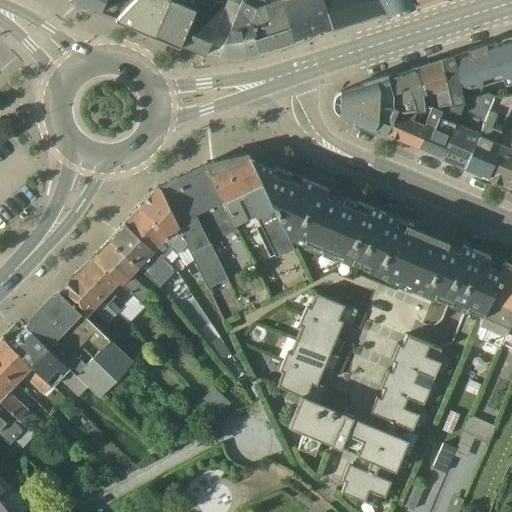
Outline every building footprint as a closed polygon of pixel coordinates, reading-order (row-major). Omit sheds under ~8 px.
[(106,5),(110,0),(68,0),(68,2),(96,14),(101,2),(106,5)] [(133,29),(147,0),(135,0),(114,21),(133,29)] [(147,0),(133,29),(153,37),(168,0),(147,0)] [(178,48),(179,46),(198,0),(168,0),(153,37),(178,48)] [(204,56),(213,33),(224,7),(217,5),(219,0),(208,0),(206,5),(201,3),(202,0),(205,1),(205,0),(198,0),(179,46),(204,56)] [(213,33),(225,38),(242,0),(228,0),(228,1),(227,0),(224,7),(213,33)] [(255,34),(250,22),(256,7),(259,0),(242,0),(225,38),(217,57),(246,56),(257,52),(252,34),(255,34)] [(257,52),(293,40),(280,0),(277,0),(256,7),(250,22),(255,34),(252,34),(257,52)] [(280,0),(293,40),(331,28),(321,0),(280,0)] [(321,0),(331,28),(358,19),(351,0),(321,0)] [(351,0),(358,19),(384,11),(378,0),(351,0)] [(378,0),(384,11),(415,2),(413,0),(378,0)] [(511,37),(452,56),(459,85),(479,91),(481,84),(510,75),(511,79),(511,37)] [(459,85),(452,56),(433,62),(449,103),(447,109),(457,114),(463,101),(459,85)] [(433,62),(413,68),(424,93),(425,95),(432,93),(436,105),(449,103),(433,62)] [(413,68),(386,77),(392,92),(407,87),(412,98),(413,109),(422,107),(421,93),(424,93),(413,68)] [(392,92),(386,77),(336,93),(335,113),(353,121),(352,125),(373,134),(375,130),(384,134),(396,109),(402,110),(413,109),(412,98),(407,87),(392,92)] [(459,85),(463,101),(457,114),(440,157),(464,167),(492,97),(493,95),(479,91),(459,85)] [(506,116),(511,101),(511,95),(492,97),(464,167),(484,177),(499,142),(495,140),(500,130),(489,126),(496,111),(506,116)] [(416,147),(440,157),(457,114),(447,109),(449,103),(436,105),(416,147)] [(384,134),(416,147),(436,105),(422,107),(413,109),(402,110),(396,108),(396,109),(384,134)] [(511,182),(511,120),(508,130),(505,129),(499,142),(484,177),(510,187),(511,182)] [(292,248),(287,236),(256,169),(247,155),(246,154),(221,160),(239,201),(245,199),(254,217),(274,257),(292,248)] [(385,281),(398,287),(421,232),(410,227),(411,226),(309,183),(272,168),(247,155),(256,169),(287,236),(303,243),(302,245),(313,250),(315,248),(321,250),(320,253),(331,258),(332,255),(350,263),(351,261),(364,266),(363,270),(386,279),(385,281)] [(233,227),(248,221),(239,201),(221,160),(204,164),(233,227)] [(235,230),(233,227),(204,164),(181,176),(209,242),(235,230)] [(226,278),(209,242),(181,176),(158,187),(192,260),(206,288),(226,278)] [(192,260),(158,187),(157,186),(139,205),(139,206),(152,218),(148,222),(164,239),(163,241),(171,249),(175,253),(183,266),(192,260)] [(245,199),(239,201),(248,221),(254,217),(245,199)] [(152,218),(139,206),(123,223),(162,259),(171,249),(163,241),(164,239),(148,222),(152,218)] [(162,259),(123,223),(108,239),(137,268),(149,279),(165,262),(162,259)] [(410,289),(433,235),(411,226),(410,227),(421,232),(398,287),(408,291),(409,288),(410,289)] [(457,251),(459,246),(460,244),(448,239),(447,241),(443,239),(433,235),(410,289),(420,293),(440,245),(457,251)] [(137,268),(108,239),(91,256),(118,282),(140,303),(143,300),(149,305),(155,299),(130,275),(137,268)] [(479,319),(503,262),(500,261),(499,262),(459,246),(457,251),(440,245),(420,293),(433,298),(434,296),(448,302),(447,303),(465,311),(464,312),(479,319)] [(118,282),(91,256),(73,275),(115,314),(119,310),(110,301),(115,296),(110,291),(118,282)] [(500,343),(511,315),(511,265),(503,262),(479,319),(472,336),(498,348),(500,343)] [(115,314),(73,275),(58,291),(85,317),(91,311),(106,324),(115,314)] [(85,317),(58,291),(41,308),(79,344),(85,338),(98,348),(108,338),(85,317)] [(405,334),(401,345),(396,343),(389,358),(394,360),(389,371),(386,369),(379,385),(383,387),(378,397),(375,395),(368,410),(372,412),(367,423),(316,402),(323,386),(315,383),(321,367),(329,371),(342,340),(334,337),(341,322),(348,325),(355,309),(314,292),(308,307),(304,305),(297,322),(301,324),(289,353),(285,351),(277,369),(281,370),(275,384),(287,389),(283,398),(296,404),(287,425),(303,431),(296,447),(312,453),(319,438),(355,453),(351,464),(347,462),(341,478),(344,479),(340,490),(374,505),(379,494),(382,495),(388,480),(385,478),(390,468),(393,470),(401,452),(407,454),(415,435),(405,431),(407,427),(410,428),(417,413),(413,411),(417,401),(421,403),(427,387),(424,386),(429,374),(432,376),(438,361),(435,359),(439,349),(438,348),(416,339),(405,334)] [(465,311),(447,303),(439,320),(437,323),(435,325),(432,326),(429,326),(426,326),(424,325),(421,324),(416,339),(438,348),(450,344),(464,312),(465,311)] [(72,351),(79,344),(41,308),(24,326),(73,373),(84,363),(72,351)] [(511,315),(500,343),(511,348),(511,315)] [(73,373),(24,326),(8,343),(51,385),(58,378),(77,397),(86,386),(73,373)] [(54,388),(51,385),(8,343),(2,337),(0,338),(0,369),(14,382),(21,374),(41,394),(43,393),(46,396),(54,388)] [(221,359),(228,354),(218,337),(209,342),(221,359)] [(108,338),(98,348),(84,363),(73,373),(86,386),(102,401),(107,397),(103,392),(132,361),(108,338)] [(6,390),(14,382),(0,369),(0,403),(20,422),(30,413),(6,390)] [(229,404),(214,387),(201,400),(217,416),(229,404)] [(34,435),(20,422),(0,403),(0,436),(17,452),(34,435)] [(440,430),(451,435),(459,415),(449,411),(440,430)] [(455,449),(453,456),(463,460),(472,439),(487,445),(494,427),(469,417),(455,449)] [(432,466),(445,472),(453,456),(455,449),(442,443),(432,466)] [(0,496),(10,486),(0,477),(0,496)] [(72,490),(82,499),(93,489),(82,479),(72,490)] [(400,506),(413,511),(423,488),(410,482),(400,506)] [(0,511),(21,511),(31,505),(10,486),(0,496),(0,511)]
